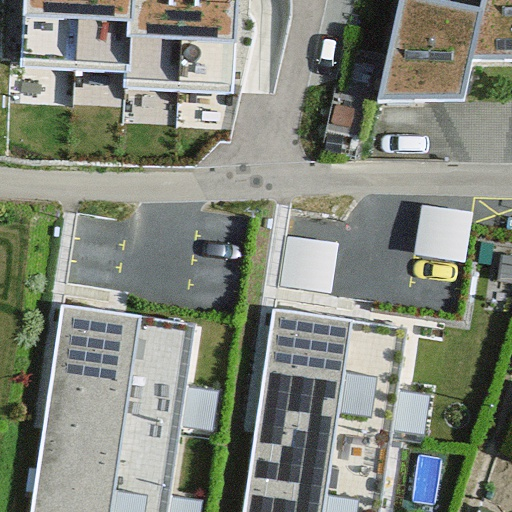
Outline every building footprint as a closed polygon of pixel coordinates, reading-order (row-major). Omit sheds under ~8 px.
[(60,0),(66,0),(63,73),(247,81),(249,0),(60,0)] [(511,0),(483,0),(479,20),(402,5),(382,106),(460,110),(476,63),(511,63),(511,0)] [(468,257),(475,207),(427,200),(420,250),(468,257)] [(338,287),(347,241),(304,232),(295,278),(338,287)] [(373,511),(404,324),(280,304),(246,511),(373,511)] [(162,511),(192,328),(68,308),(35,511),(162,511)]
